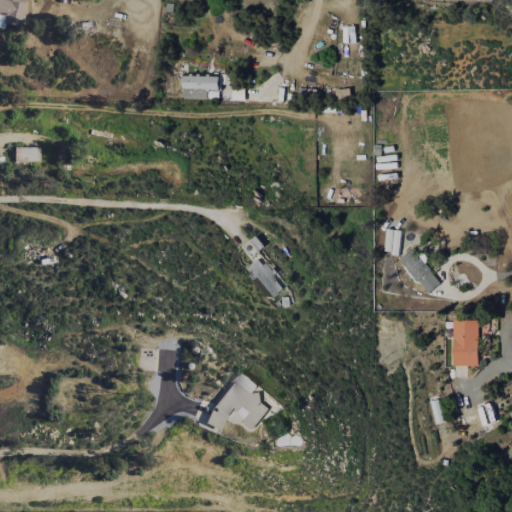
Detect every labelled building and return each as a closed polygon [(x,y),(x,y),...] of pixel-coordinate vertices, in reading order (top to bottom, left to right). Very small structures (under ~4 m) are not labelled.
[(22,27),(26,2),(8,0),(0,0),(0,28),(4,29),(5,25),(22,27)] [(219,99),(220,75),(183,74),(182,98),(219,99)] [(232,100),(244,100),(244,89),(232,89),(232,100)] [(38,162),(39,148),(14,148),(14,162),(38,162)] [(241,248),(249,258),(265,247),(257,236),(241,248)] [(441,282),(411,249),(399,260),(428,293),(441,282)] [(248,267),(270,299),(283,289),(272,273),(270,275),(260,259),(248,267)] [(478,366),(478,320),(452,320),(452,365),(478,366)] [(235,379),(252,393),(257,385),(240,372),(235,379)] [(217,431),(233,408),(245,417),(242,423),(253,430),(270,405),(234,380),(214,408),(204,422),(217,431)]
